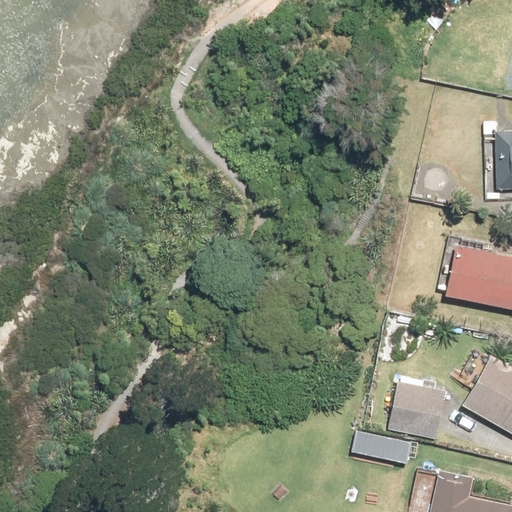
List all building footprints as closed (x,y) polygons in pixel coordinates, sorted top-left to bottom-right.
[(511,135),(487,136),(489,195),(511,193),(511,135)] [(419,160),(411,197),(448,206),(457,169),(419,160)] [(511,257),(452,246),(442,297),(511,310),(511,257)] [(511,364),(492,353),(461,407),(511,436),(511,364)] [(393,377),(387,431),(445,437),(451,383),(393,377)] [(478,480),(432,475),(427,511),(511,511),(511,504),(475,500),(478,480)]
